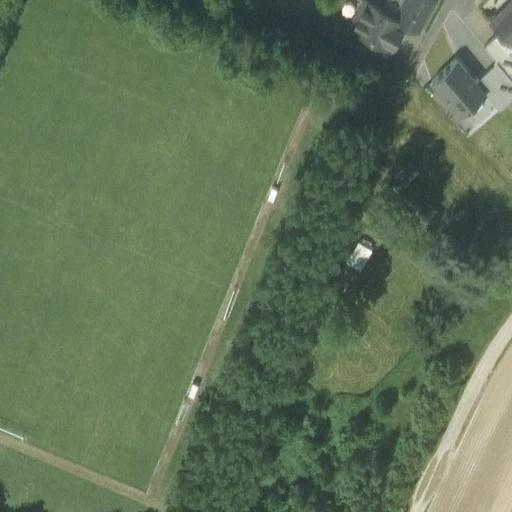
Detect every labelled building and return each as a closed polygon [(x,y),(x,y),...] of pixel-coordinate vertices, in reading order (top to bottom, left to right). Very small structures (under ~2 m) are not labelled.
[(391,0),(385,12),(394,18),(403,0),(391,0)] [(436,2),(432,0),(403,0),(394,18),(407,26),(419,32),(436,2)] [(511,1),(490,23),(510,44),(511,42),(511,1)] [(394,18),(365,2),(351,27),(393,50),(407,26),(394,18)] [(368,45),(338,28),(329,43),(362,56),(366,50),(368,45)] [(511,67),(511,55),(495,36),(489,40),(484,45),(497,61),(507,72),(511,67)] [(462,112),(485,91),(475,81),(455,59),(432,79),(462,112)] [(497,61),(475,81),(485,91),(499,107),(511,95),(511,77),(507,72),(497,61)] [(417,165),(404,176),(414,189),(428,178),(417,165)] [(358,242),(348,261),(362,268),(373,249),(358,242)]
